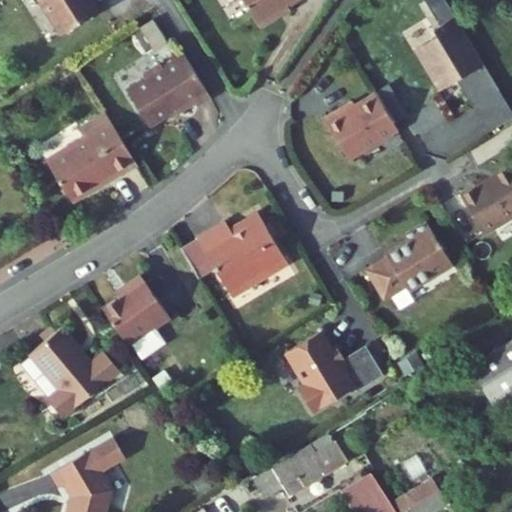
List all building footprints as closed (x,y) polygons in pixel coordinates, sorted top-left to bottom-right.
[(36,0),(66,49),(105,26),(89,0),(36,0)] [(315,0),(241,0),(240,1),(265,43),(286,31),(284,28),(307,14),(303,7),(315,0)] [(493,114),(511,102),(511,98),(470,30),(451,0),(432,0),(455,38),(449,42),(453,48),(431,61),(456,102),(472,92),(470,89),(475,86),(493,114)] [(216,111),(190,69),(168,83),(166,78),(149,89),(152,93),(132,105),(155,141),(181,125),(183,128),(200,117),(202,120),(216,111)] [(470,89),(472,92),(504,142),(511,137),(511,102),(493,114),(475,86),(470,89)] [(410,142),(389,105),(356,124),(354,120),(337,131),(360,171),(410,142)] [(126,183),(142,173),(112,126),(86,142),(92,151),(54,175),(77,211),(125,181),(126,183)] [(470,204),(494,244),(511,233),(511,180),(486,196),(485,195),(470,204)] [(298,273),(270,223),(241,240),(236,231),(190,257),(205,283),(216,276),(219,280),(225,277),(239,303),(244,300),(250,301),(256,298),(258,293),(277,282),(278,284),(298,273)] [(463,272),(440,234),(417,248),(420,253),(399,266),(401,269),(379,282),(396,311),(417,299),(425,301),(461,279),(463,272)] [(216,276),(205,283),(207,287),(219,280),(216,276)] [(138,303),(113,319),(137,357),(163,340),(165,343),(181,332),(153,288),(135,299),(138,303)] [(70,428),(127,381),(111,362),(99,373),(69,337),(36,365),(66,401),(54,410),(70,428)] [(370,405),(397,389),(381,361),(355,376),(336,343),(300,365),(318,396),(311,400),(326,425),(367,400),(370,405)] [(511,414),(511,359),(474,384),(499,423),(511,414)] [(124,473),(112,452),(61,483),(54,487),(62,501),(69,497),(78,511),(110,511),(112,505),(101,487),(124,473)] [(309,511),(365,480),(349,452),(273,496),(281,511),(287,511),(301,504),(305,511),(309,511)] [(405,511),(389,483),(355,503),(360,511),(405,511)] [(267,511),(262,503),(246,511),(267,511)]
